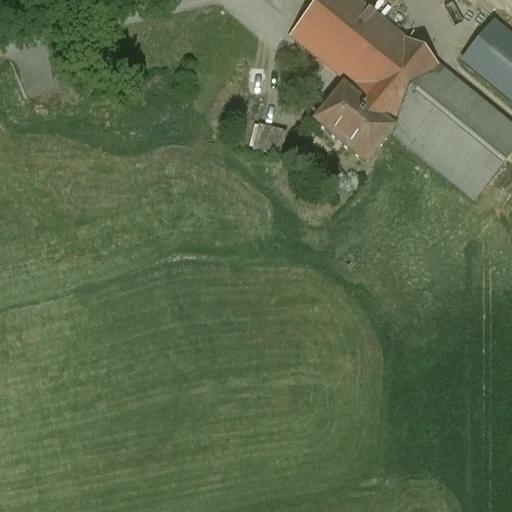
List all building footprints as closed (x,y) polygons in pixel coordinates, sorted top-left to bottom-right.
[(347,85),(393,123),(437,69),(351,0),(322,0),(291,38),(347,85)] [(511,41),(494,27),(463,65),(511,105),(511,41)] [(265,67),(250,66),(248,98),(263,99),(265,67)] [(511,131),(437,69),(393,123),(389,128),(393,132),(391,136),(405,147),(473,203),(511,155),(511,131)] [(393,123),(347,85),(314,125),(364,167),(391,136),(393,132),(389,128),(393,123)] [(285,135),(259,129),(253,153),(279,159),(285,135)]
